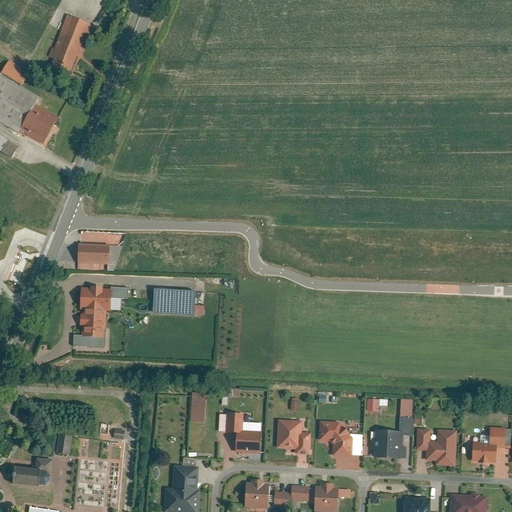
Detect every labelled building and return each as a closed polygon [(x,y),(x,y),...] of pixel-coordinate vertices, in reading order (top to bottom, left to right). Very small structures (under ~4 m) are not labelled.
[(53,63),(50,70),(70,78),(91,29),(65,18),(47,60),(53,63)] [(7,60),(0,70),(0,72),(19,85),(26,74),(7,60)] [(41,100),(0,77),(0,125),(44,150),(60,120),(37,108),(41,100)] [(0,152),(10,158),(16,146),(0,136),(0,152)] [(109,248),(77,247),(76,270),(109,271),(109,248)] [(111,293),(80,292),(78,314),(82,314),(81,342),(104,343),(105,314),(110,314),(111,293)] [(196,296),(153,293),(151,318),(194,320),(196,296)] [(226,388),(226,397),(239,397),(239,389),(226,388)] [(290,398),(289,410),(297,411),(298,399),(290,398)] [(378,413),(378,406),(385,406),(386,400),(365,400),(365,413),(378,413)] [(189,401),(189,422),(203,422),(203,401),(189,401)] [(236,438),(235,457),(260,458),(261,436),(242,435),(243,419),(226,418),(225,437),(236,438)] [(301,425),(277,424),(276,453),(295,454),(295,459),(310,460),(311,437),(301,437),(301,425)] [(338,426),(319,426),(319,446),(329,446),(332,450),(332,460),(352,460),(352,441),(338,426)] [(122,440),(123,430),(111,428),(110,438),(122,440)] [(473,446),(472,464),(484,465),(484,469),(497,469),(497,453),(506,453),(507,432),(489,431),(489,446),(473,446)] [(430,432),(416,432),(415,454),(426,454),(426,464),(437,464),(437,470),(455,470),(456,434),(437,434),(437,444),(430,444),(430,432)] [(403,434),(371,433),(370,463),(400,464),(400,461),(406,462),(406,448),(402,448),(403,434)] [(70,436),(56,435),(55,454),(68,455),(70,436)] [(35,474),(15,473),(14,489),(46,491),(50,488),(51,464),(36,463),(35,474)] [(198,470),(173,469),(171,489),(161,489),(159,511),(199,511),(200,494),(196,494),(198,470)] [(245,486),(244,511),(265,511),(268,511),(269,488),(263,488),(263,485),(254,485),(254,486),(245,486)] [(315,490),(314,511),(337,511),(338,491),(334,491),(334,489),(321,488),(321,490),(315,490)] [(471,498),(450,497),(448,511),(486,511),(487,499),(480,499),(480,495),(471,495),(471,498)] [(429,511),(430,500),(402,499),(400,511),(429,511)]
